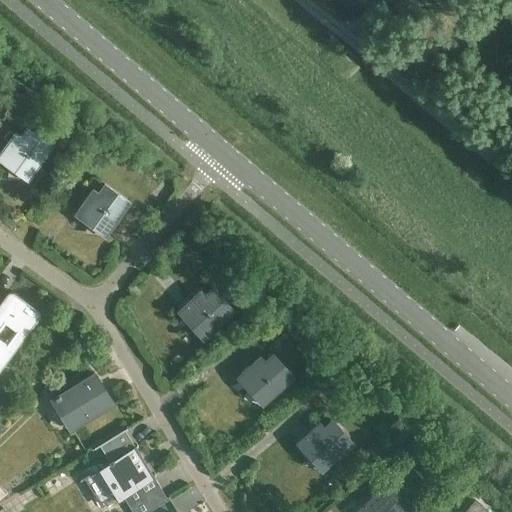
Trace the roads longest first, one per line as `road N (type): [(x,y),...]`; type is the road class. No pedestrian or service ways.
road 1 (tertiary): [(511,398),(224,153)]
road 2 (unclassified): [(511,176),(304,0)]
road 3 (residential): [(219,511),(93,306)]
road 4 (tertiary): [(224,153),(43,0)]
road 5 (residential): [(93,306),(196,187)]
